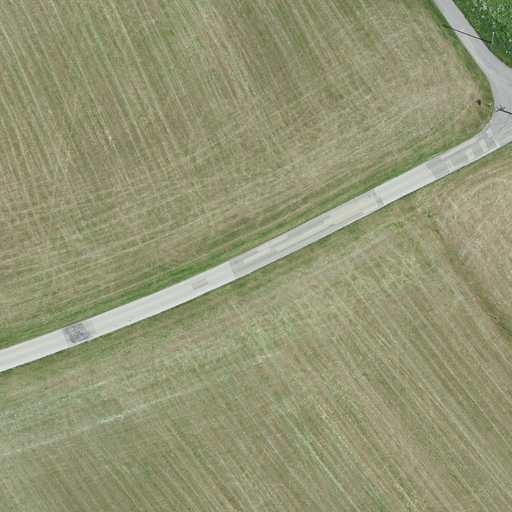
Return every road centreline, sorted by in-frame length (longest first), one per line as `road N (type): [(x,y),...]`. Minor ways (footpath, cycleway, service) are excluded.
road 1 (unclassified): [(511,125),(239,265),(0,361)]
road 2 (unclassified): [(442,0),(511,98)]
